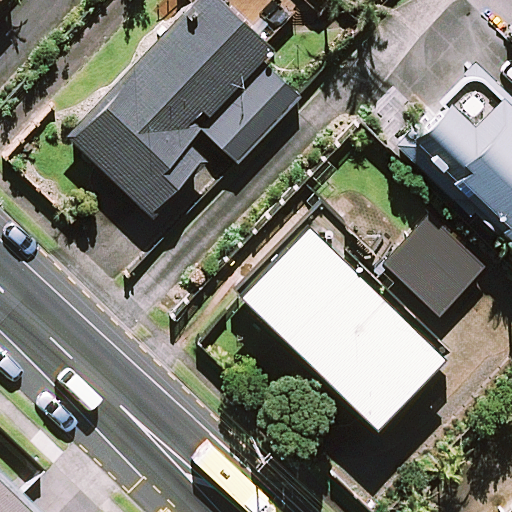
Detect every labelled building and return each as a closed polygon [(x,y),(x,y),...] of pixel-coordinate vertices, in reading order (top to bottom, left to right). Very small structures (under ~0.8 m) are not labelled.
[(311,77),(231,0),(192,0),(69,128),(151,207),(209,147),(226,165),(311,77)] [(511,94),(499,80),(469,109),(449,88),(412,123),(511,229),(511,94)] [(483,262),(428,210),(383,257),(439,310),(483,262)] [(440,343),(307,214),(241,281),(375,411),(440,343)] [(0,511),(21,511),(0,491),(0,511)]
